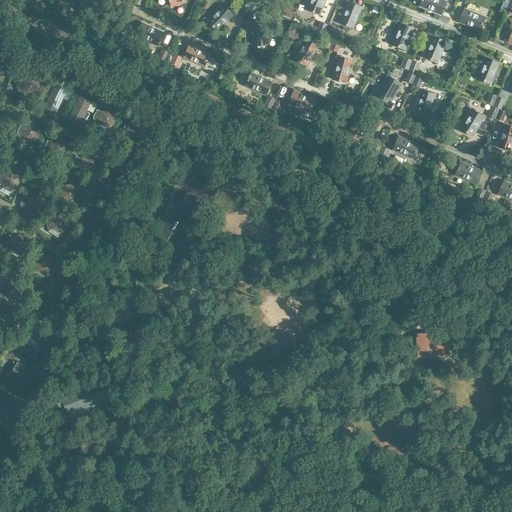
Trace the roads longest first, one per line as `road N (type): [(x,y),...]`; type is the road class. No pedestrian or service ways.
road 1 (track): [(511,297),(230,399),(134,394),(117,382),(117,371),(159,318),(210,203),(212,171),(250,167),(358,217),(424,280)]
road 2 (track): [(326,364),(296,310),(266,293),(207,293),(171,280)]
road 3 (track): [(210,203),(290,250),(298,263),(296,310)]
